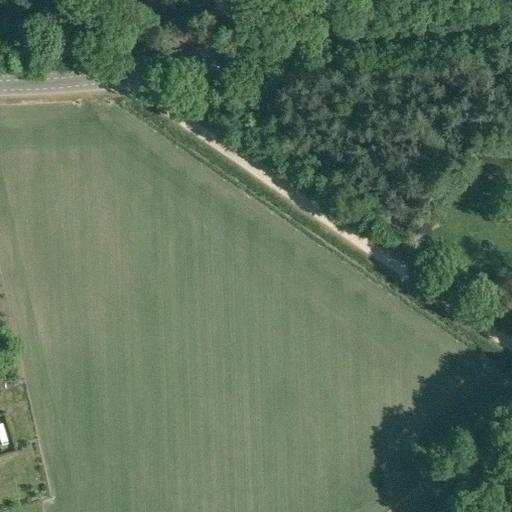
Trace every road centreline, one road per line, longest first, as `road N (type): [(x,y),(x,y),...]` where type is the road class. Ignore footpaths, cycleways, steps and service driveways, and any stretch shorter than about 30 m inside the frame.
road 1 (unclassified): [(0,85),(126,76),(511,21)]
road 2 (track): [(511,343),(126,76)]
